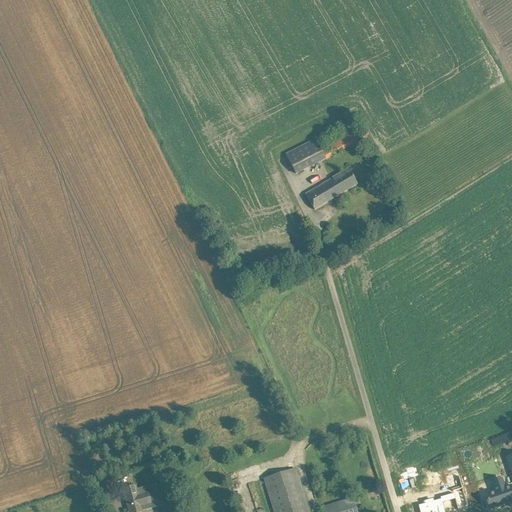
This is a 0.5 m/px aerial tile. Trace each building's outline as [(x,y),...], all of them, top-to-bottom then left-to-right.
[(316,140),(295,151),(286,155),(296,174),(326,159),(359,142),(352,129),(323,144),(324,147),(320,149),(316,140)] [(372,172),(379,169),(373,158),(367,161),(372,172)] [(357,185),(348,169),(332,178),(332,179),(314,190),(305,195),(314,210),(357,185)] [(163,449),(160,440),(154,442),(153,439),(143,442),(144,445),(143,445),(146,454),(163,449)] [(164,473),(158,475),(166,504),(163,505),(164,511),(180,511),(177,500),(179,500),(170,471),(169,471),(167,464),(162,465),(164,473)] [(309,511),(296,469),(264,479),(273,511),(309,511)] [(495,492),(486,495),(490,509),(510,502),(511,503),(511,502),(511,486),(505,489),(502,480),(492,483),(495,492)] [(136,485),(123,489),(129,511),(142,511),(143,511),(142,508),(152,505),(148,491),(138,494),(136,485)] [(424,504),(418,506),(419,511),(444,511),(442,503),(455,499),(458,509),(467,507),(462,488),(453,491),(453,494),(440,497),(441,499),(433,501),(433,499),(424,501),(424,504)] [(356,511),(352,498),(321,508),(321,511),(356,511)]
